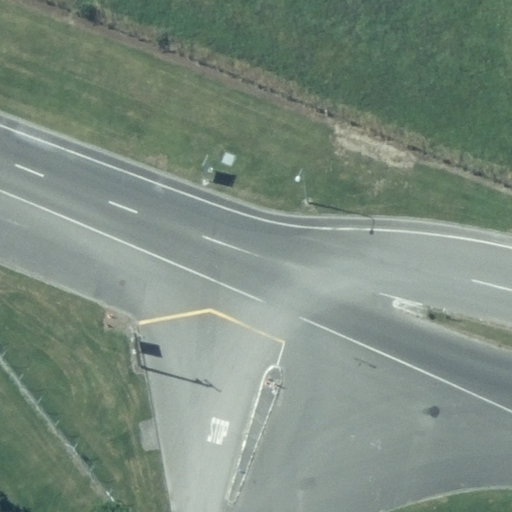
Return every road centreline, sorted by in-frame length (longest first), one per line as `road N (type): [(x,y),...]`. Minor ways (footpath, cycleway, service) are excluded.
road 1 (unclassified): [(169,207),(384,108),(511,24)]
road 2 (unclassified): [(169,207),(368,280)]
road 3 (unclassified): [(0,159),(169,207)]
road 4 (unclassified): [(511,281),(368,280)]
